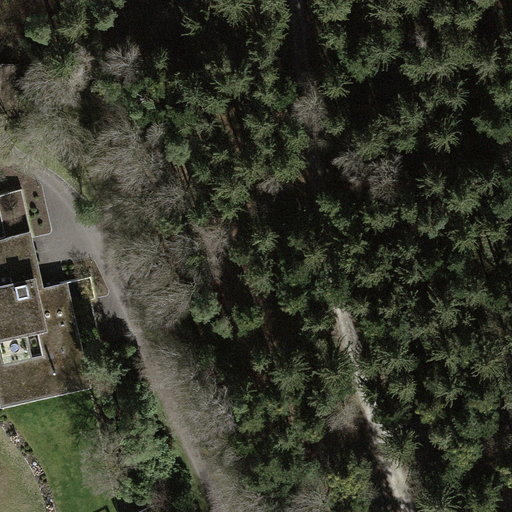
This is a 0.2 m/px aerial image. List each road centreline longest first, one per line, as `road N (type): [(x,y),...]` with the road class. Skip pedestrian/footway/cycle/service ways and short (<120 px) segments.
road 1 (track): [(295,0),(319,233),(409,511)]
road 2 (residential): [(116,291),(222,511)]
